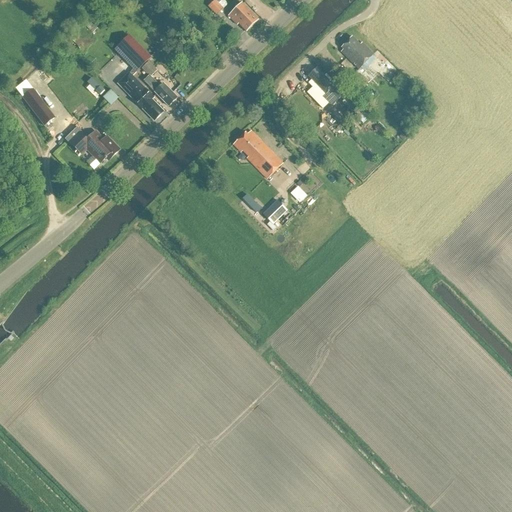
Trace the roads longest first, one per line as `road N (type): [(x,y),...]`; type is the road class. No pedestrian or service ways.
road 1 (tertiary): [(0,286),(301,0)]
road 2 (track): [(59,231),(34,145),(0,102)]
